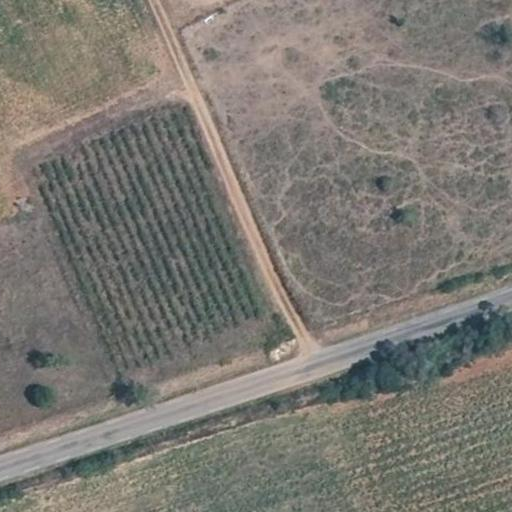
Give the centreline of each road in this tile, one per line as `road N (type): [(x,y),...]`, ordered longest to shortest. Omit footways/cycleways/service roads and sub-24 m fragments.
road 1 (tertiary): [(511,298),(0,468)]
road 2 (track): [(153,0),(314,364)]
